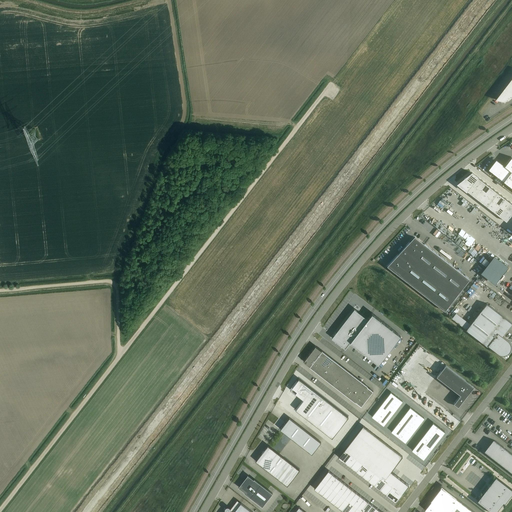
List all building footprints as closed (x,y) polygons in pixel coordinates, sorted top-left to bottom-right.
[(511,77),(496,99),(509,100),(511,97),(511,77)] [(489,169),(511,187),(511,157),(505,165),(500,162),(500,163),(496,160),(492,165),(489,169)] [(511,199),(472,169),(455,183),(510,225),(511,222),(511,199)] [(410,242),(387,266),(445,311),(470,279),(424,243),(424,244),(415,237),(410,242)] [(496,288),(509,270),(493,259),(481,277),(496,288)] [(501,308),(504,303),(498,299),(495,304),(501,308)] [(511,343),(510,342),(509,341),(508,340),(503,336),(511,323),(511,322),(487,303),(466,329),(488,346),(488,345),(498,353),(499,354),(501,354),(502,355),(504,355),(505,354),(506,354),(507,354),(508,353),(509,352),(510,351),(511,350),(511,349),(511,348),(511,347),(511,345),(511,344),(511,343)] [(332,337),(331,338),(345,348),(350,342),(378,364),(400,335),(372,313),(367,319),(354,309),(335,333),(334,335),(333,335),(334,335),(332,337)] [(372,391),(373,390),(315,346),(304,361),(361,406),(372,391)] [(466,394),(472,386),(466,381),(466,380),(447,365),(446,364),(437,376),(461,395),(454,403),(458,407),(459,406),(467,395),(466,394)] [(349,416),(300,378),(291,388),(305,398),(297,409),(333,437),(349,416)] [(391,392),(372,417),(384,426),(403,401),(391,392)] [(410,407),(391,431),(405,442),(424,418),(410,407)] [(321,442),(289,417),(280,429),(311,454),(321,442)] [(433,422),(411,450),(423,459),(445,431),(433,422)] [(367,432),(351,453),(396,489),(404,479),(390,467),(398,455),(367,432)] [(511,453),(496,441),(495,442),(494,441),(491,445),(492,446),(490,447),(489,446),(486,450),(487,451),(487,452),(511,472),(511,453)] [(274,450),(268,446),(262,453),(255,461),(287,485),(299,469),(274,450)] [(344,449),(338,457),(395,502),(402,493),(344,449)] [(386,511),(331,469),(314,490),(344,511),(386,511)] [(272,493),(254,478),(253,479),(247,475),(238,487),(244,491),(243,492),(262,506),(272,493)] [(484,493),(478,501),(492,511),(496,511),(511,491),(511,488),(496,477),(495,478),(496,479),(491,486),(490,485),(488,487),(489,488),(485,493),(484,493)] [(428,497),(420,508),(425,511),(473,511),(446,491),(437,503),(428,497)] [(225,510),(226,511),(224,511),(252,511),(241,502),(233,511),(230,509),(230,508),(229,507),(228,506),(227,506),(226,507),(225,507),(225,508),(225,509),(225,510)]
